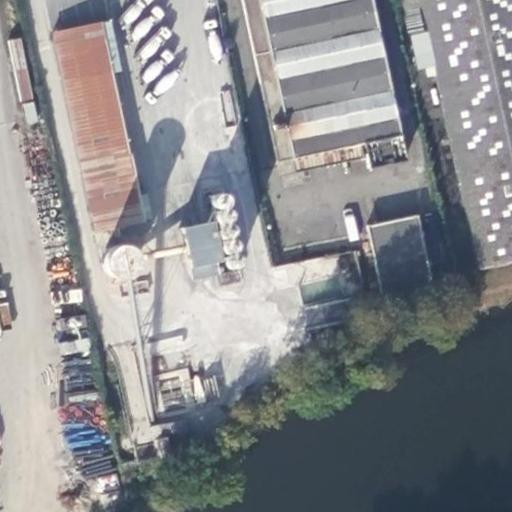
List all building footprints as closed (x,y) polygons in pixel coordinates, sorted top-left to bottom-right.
[(239,0),(276,163),(291,159),(363,144),(366,156),(368,167),(405,159),(370,0),(239,0)] [(419,6),(417,0),(397,0),(400,10),(419,6)] [(511,0),(417,0),(419,6),(424,31),(431,65),(474,268),(511,259),(511,0)] [(109,20),(99,22),(110,71),(119,69),(109,20)] [(110,71),(99,22),(51,32),(93,232),(108,229),(127,225),(144,221),(139,196),(130,154),(128,154),(110,71)] [(414,69),(431,65),(424,31),(406,35),(414,69)] [(363,144),(291,159),(293,173),(366,156),(363,144)] [(146,195),(139,196),(144,221),(152,220),(146,195)] [(214,223),(217,224),(220,223),(223,223),(225,220),(226,217),(226,214),(225,211),(223,209),(220,208),(217,208),(214,209),(212,211),(211,215),(211,218),(212,220),(214,223)] [(367,224),(382,298),(434,286),(419,213),(367,224)] [(177,227),(186,267),(219,260),(210,220),(177,227)] [(220,223),(217,224),(215,226),(214,228),(214,231),(215,234),(216,236),(219,238),(222,238),(225,237),(227,235),(229,233),(229,229),(228,227),(227,224),(225,223),(223,223),(220,223)] [(129,234),(127,225),(108,229),(109,238),(129,234)] [(222,253),(225,253),(227,252),(229,252),(231,250),(232,247),(232,245),(231,242),(230,240),(227,238),(225,238),(222,238),(219,240),(218,242),(217,245),(217,248),(218,250),(220,252),(222,253)] [(106,274),(112,277),(124,276),(130,272),(132,267),(134,262),(132,251),(126,246),(119,242),(109,243),(101,251),(100,257),(99,266),(102,270),(106,274)] [(227,252),(225,253),(223,255),(221,258),(221,261),(222,264),(224,266),(226,267),(229,268),(232,267),(235,265),(236,262),(237,259),(236,256),(234,254),(231,253),(229,252),(227,252)] [(164,453),(166,460),(189,455),(188,446),(199,444),(192,412),(181,415),(182,418),(158,423),(161,437),(155,438),(158,454),(164,453)]
